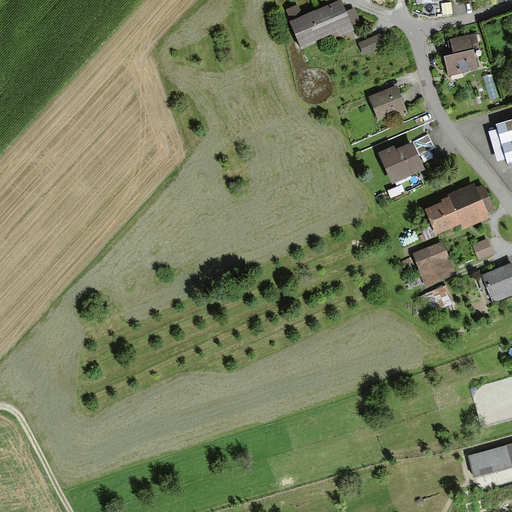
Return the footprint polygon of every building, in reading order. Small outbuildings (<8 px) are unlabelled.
[(298,4),(285,10),(301,46),(334,32),(336,38),(355,30),(353,25),(362,21),(355,7),(347,11),(342,0),(340,0),(303,16),(298,4)] [(476,32),(450,39),(454,54),(444,57),(448,77),(479,69),(473,45),(479,44),(476,32)] [(363,54),(384,46),(379,35),(359,43),(363,54)] [(368,97),(379,121),(396,114),(398,118),(408,113),(396,85),(368,97)] [(511,118),(494,124),(505,163),(511,160),(511,118)] [(428,135),(413,142),(419,155),(434,148),(428,135)] [(378,153),(393,184),(426,169),(419,155),(413,142),(395,150),(393,146),(378,153)] [(449,199),(424,211),(435,234),(460,222),(463,228),(494,214),(482,188),(476,191),(474,186),(448,197),(449,199)] [(470,245),(477,260),(491,253),(484,239),(470,245)] [(413,254),(426,286),(453,275),(441,243),(413,254)] [(486,305),(511,293),(511,265),(510,262),(475,277),(486,305)] [(441,309),(454,303),(447,286),(434,292),(441,309)] [(474,478),(511,466),(511,441),(467,454),(474,478)]
